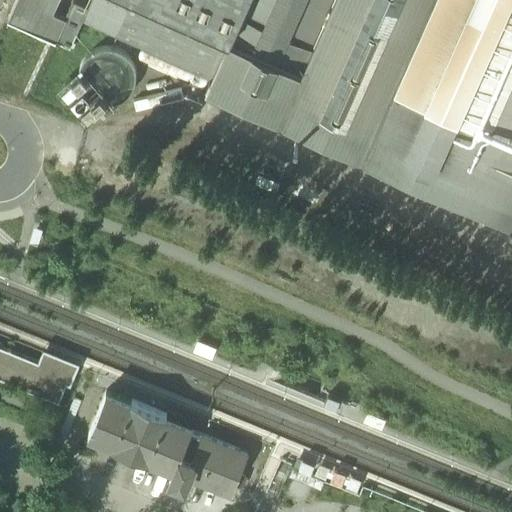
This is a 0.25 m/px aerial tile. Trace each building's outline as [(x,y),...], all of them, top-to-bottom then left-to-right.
[(8,18),(55,39),(65,16),(52,10),(57,0),(16,0),(11,12),(8,18)] [(83,17),(89,5),(76,0),(72,0),(65,16),(55,39),(70,46),(83,17)] [(228,38),(143,0),(91,0),(89,5),(83,17),(212,75),(228,38)] [(143,0),(228,38),(212,75),(206,88),(364,159),(434,0),(143,0)] [(511,0),(434,0),(364,159),(510,225),(511,219),(511,0)] [(79,68),(78,79),(82,90),(89,99),(100,104),(111,105),(122,102),(131,94),(136,84),(137,72),(133,61),(126,53),(116,47),(104,47),(93,50),(84,58),(79,68)] [(202,87),(205,85),(208,82),(208,78),(207,76),(145,48),(141,49),(139,53),(139,57),(140,59),(202,87)] [(153,133),(175,145),(180,136),(158,124),(153,133)] [(291,180),(285,193),(316,206),(322,194),(291,180)] [(0,373),(64,399),(75,371),(0,341),(0,373)] [(232,489),(235,482),(239,473),(248,453),(192,429),(194,426),(166,414),(167,412),(134,398),(133,400),(107,389),(89,431),(116,442),(116,444),(149,458),(149,457),(173,467),(169,475),(186,483),(190,472),(232,489)] [(340,399),(328,394),(327,399),(325,403),(337,408),(339,403),(340,399)] [(340,399),(337,408),(342,410),(345,401),(340,399)] [(293,464),(299,467),(302,458),(297,455),(293,464)] [(314,463),(302,458),(301,462),(299,467),(310,472),(314,463)] [(247,476),(239,473),(235,482),(243,485),(247,476)]
